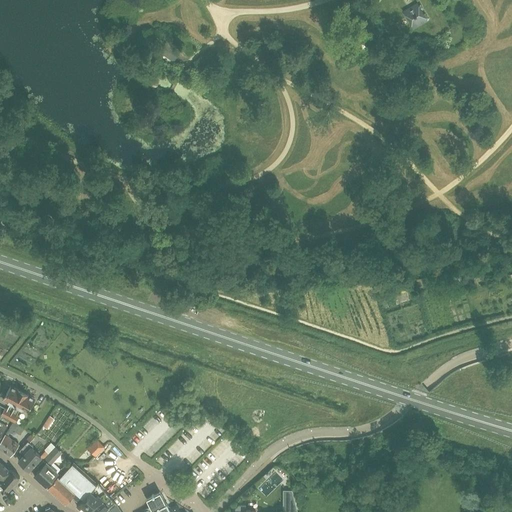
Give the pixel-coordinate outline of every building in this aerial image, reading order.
[(420,4),(418,5),(417,3),(402,11),(404,13),(403,14),(405,18),(406,18),(414,29),(428,21),(427,19),(428,18),(425,13),(423,14),(421,10),(423,8),(420,4)] [(9,419),(23,392),(11,386),(3,400),(10,404),(7,410),(5,408),(0,405),(0,414),(1,415),(9,419)] [(35,398),(23,392),(9,419),(16,423),(19,416),(17,415),(20,409),(27,413),(35,398)] [(54,418),(50,415),(43,426),(47,429),(54,418)] [(5,434),(0,441),(0,448),(10,456),(19,444),(5,434)] [(24,455),(19,461),(29,470),(41,456),(31,448),(33,446),(28,441),(19,450),(24,455)] [(40,469),(34,475),(45,485),(57,472),(50,466),(48,464),(54,457),(49,453),(43,459),(37,466),(40,469)] [(48,487),(65,504),(75,493),(79,496),(83,499),(98,483),(73,461),(59,477),(58,476),(48,487)] [(0,483),(1,484),(13,471),(8,467),(7,468),(5,466),(0,472),(0,483)] [(13,471),(1,484),(9,490),(20,477),(13,471)] [(29,479),(24,483),(30,491),(35,487),(29,479)] [(143,480),(135,483),(138,489),(145,485),(143,480)] [(79,496),(76,499),(79,503),(77,506),(82,511),(81,511),(80,511),(103,511),(114,504),(105,492),(98,483),(83,499),(79,496)] [(170,511),(166,504),(160,492),(146,498),(152,508),(144,511),(170,511)] [(293,494),(292,494),(287,496),(291,507),(297,505),(293,494)] [(400,511),(402,503),(389,500),(386,511),(400,511)]
